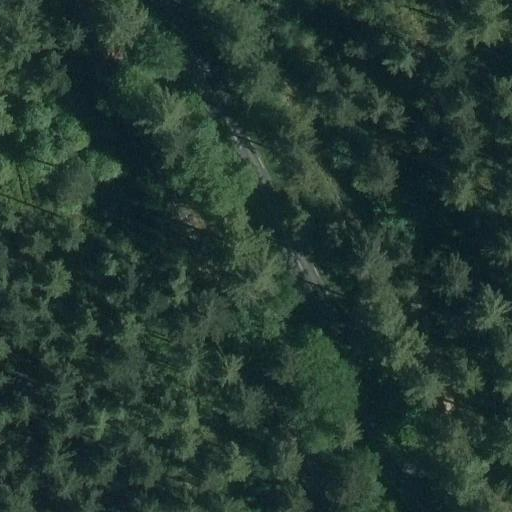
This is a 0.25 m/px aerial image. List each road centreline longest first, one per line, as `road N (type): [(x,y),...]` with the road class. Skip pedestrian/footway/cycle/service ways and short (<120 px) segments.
road 1 (track): [(504,511),(242,0)]
road 2 (primary): [(422,511),(166,0)]
